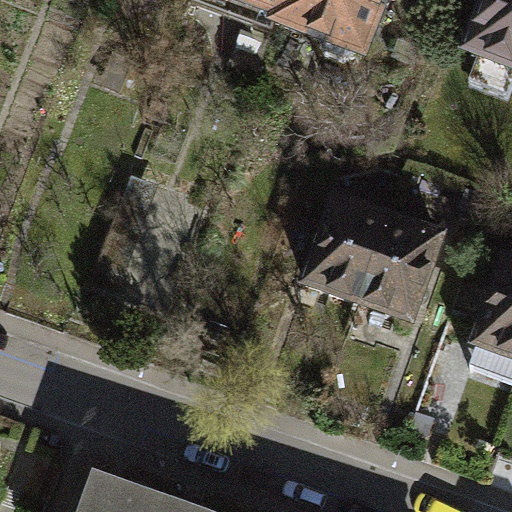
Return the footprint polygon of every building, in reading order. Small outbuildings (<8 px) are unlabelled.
[(201,0),(156,0),(196,15),(201,0)] [(301,0),(201,0),(196,15),(284,47),(301,0)] [(400,0),(301,0),(284,47),(371,79),(400,0)] [(511,0),(492,0),(465,74),(511,91),(511,0)] [(146,240),(164,192),(139,183),(121,231),(146,240)] [(302,292),(361,313),(394,219),(335,198),(302,292)] [(451,241),(394,219),(361,313),(419,334),(451,241)] [(474,354),(511,368),(511,258),(509,258),(474,354)] [(76,511),(170,511),(87,482),(76,511)]
